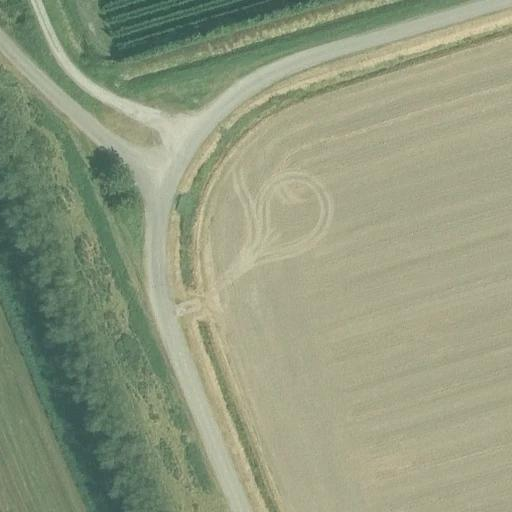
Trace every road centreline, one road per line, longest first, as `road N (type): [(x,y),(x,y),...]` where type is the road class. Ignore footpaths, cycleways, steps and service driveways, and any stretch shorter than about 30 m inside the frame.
road 1 (unclassified): [(171,179),(204,123),(273,72),(504,0)]
road 2 (unclassified): [(239,511),(163,318),(156,244),(171,179)]
road 3 (track): [(171,179),(154,129),(66,62),(34,0)]
road 4 (unclassified): [(0,43),(76,114),(171,179)]
